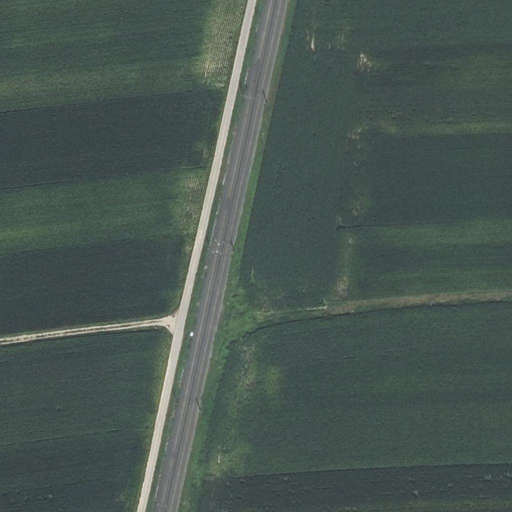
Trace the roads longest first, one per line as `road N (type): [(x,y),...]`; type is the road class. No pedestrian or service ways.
road 1 (unclassified): [(141,511),(253,0)]
road 2 (track): [(511,297),(257,321)]
road 3 (track): [(183,317),(0,342)]
